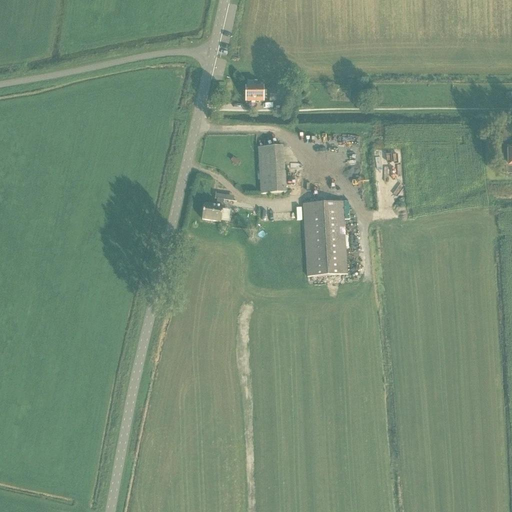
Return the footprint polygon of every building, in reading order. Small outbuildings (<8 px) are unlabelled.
[(263,86),(255,86),(255,82),(245,82),(245,102),(263,102),(263,96),(266,97),(266,91),(263,91),(263,86)] [(282,90),(268,90),(268,102),(282,102),(282,90)] [(261,194),(284,193),(283,172),(282,146),(258,148),(261,194)] [(221,192),(220,199),(229,200),(230,193),(221,192)] [(223,200),(217,200),(216,206),(204,204),(202,220),(220,222),(222,207),(223,200)] [(307,277),(347,275),(342,202),(303,205),(307,277)]
